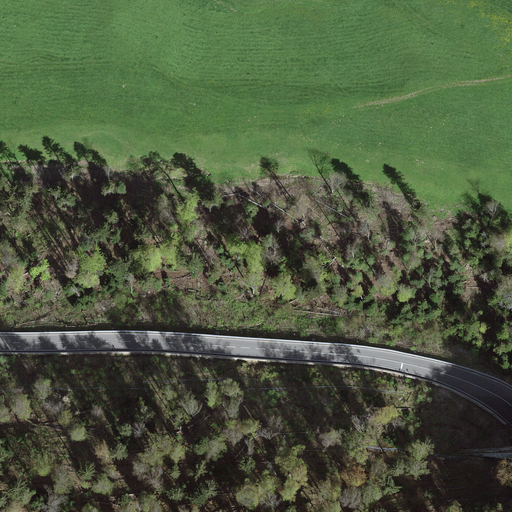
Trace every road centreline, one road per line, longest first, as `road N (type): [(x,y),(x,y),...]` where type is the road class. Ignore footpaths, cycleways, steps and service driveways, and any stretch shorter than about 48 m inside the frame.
road 1 (secondary): [(511,411),(443,375),(387,361),(132,340),(0,342)]
road 2 (track): [(511,78),(345,108),(223,116)]
